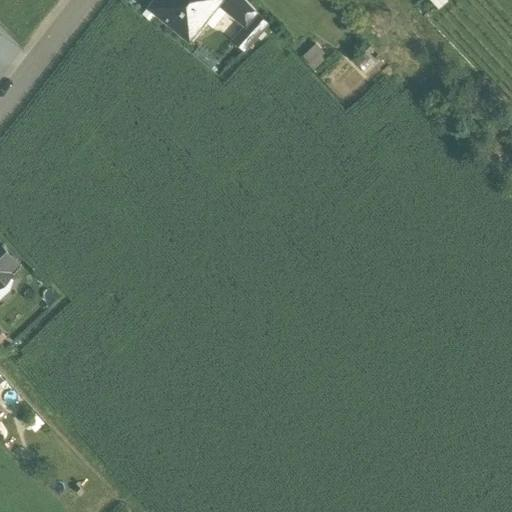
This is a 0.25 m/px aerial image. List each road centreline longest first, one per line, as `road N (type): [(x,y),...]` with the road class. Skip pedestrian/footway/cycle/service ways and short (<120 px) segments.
road 1 (track): [(142,511),(0,362)]
road 2 (residential): [(0,104),(86,0)]
